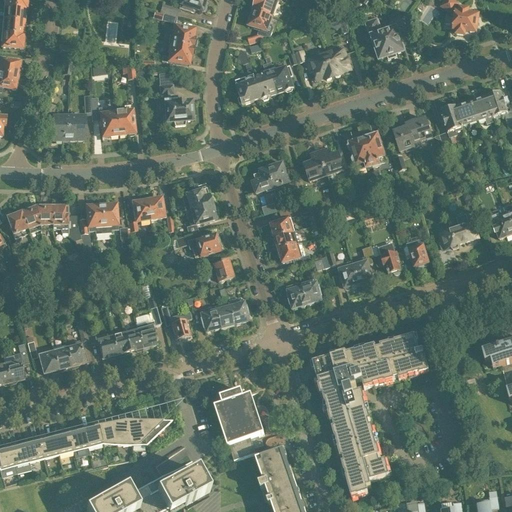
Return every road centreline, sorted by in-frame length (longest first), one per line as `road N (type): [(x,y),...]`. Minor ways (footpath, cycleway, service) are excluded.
road 1 (residential): [(219,150),(511,54)]
road 2 (residential): [(77,511),(196,443),(174,369)]
road 3 (residential): [(219,150),(129,171),(11,174)]
road 4 (residential): [(278,344),(219,150)]
road 5 (residential): [(278,344),(450,290)]
road 6 (residential): [(0,414),(174,369)]
road 7 (residential): [(11,174),(33,113),(47,0)]
road 8 (residential): [(330,511),(278,344)]
road 9 (residential): [(219,150),(213,73),(229,0)]
